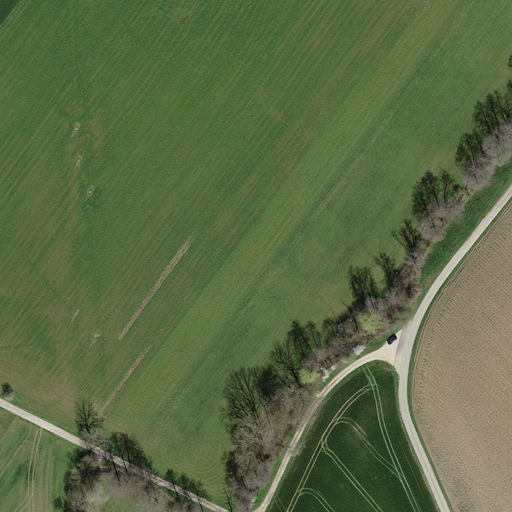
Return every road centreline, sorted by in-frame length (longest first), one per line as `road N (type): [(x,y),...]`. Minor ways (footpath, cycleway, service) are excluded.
road 1 (track): [(511,189),(414,324),(403,403),(426,467)]
road 2 (track): [(0,406),(220,511)]
road 3 (track): [(407,351),(366,358),(316,401),(260,511)]
